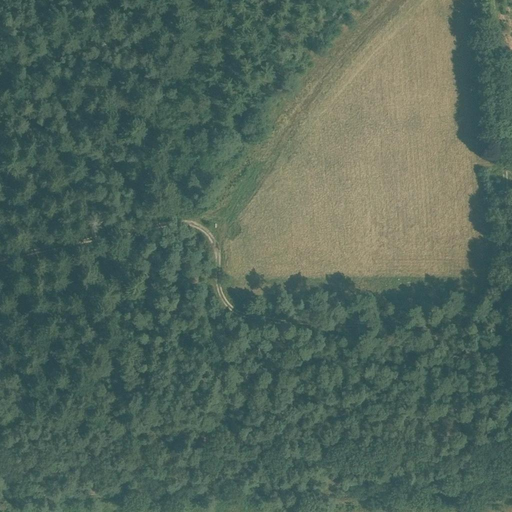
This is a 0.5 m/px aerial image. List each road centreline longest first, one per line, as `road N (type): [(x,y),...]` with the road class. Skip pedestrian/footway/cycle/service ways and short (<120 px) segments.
road 1 (track): [(0,261),(190,225),(221,249),(237,301),(269,326),(311,338),(450,336),(511,299)]
road 2 (track): [(511,195),(489,0)]
